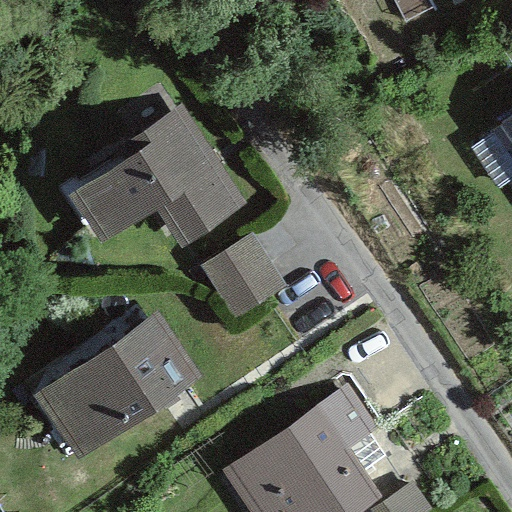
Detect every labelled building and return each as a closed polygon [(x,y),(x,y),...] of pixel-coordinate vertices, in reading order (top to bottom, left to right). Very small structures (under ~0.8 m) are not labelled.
[(190,122),(69,197),(104,254),(164,217),(185,250),(246,212),(190,122)] [(511,126),(491,140),(511,173),(511,126)] [(208,257),(236,308),(279,276),(251,233),(208,257)] [(166,319),(33,402),(72,464),(205,382),(166,319)] [(350,391),(218,478),(239,511),(373,511),(381,507),(344,452),(376,430),(350,391)] [(434,511),(417,485),(377,510),(379,511),(434,511)]
